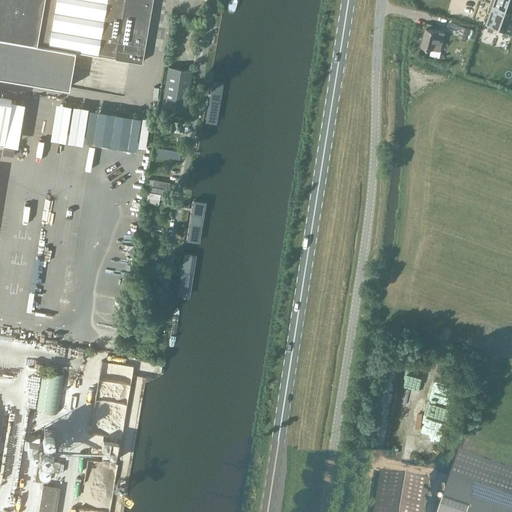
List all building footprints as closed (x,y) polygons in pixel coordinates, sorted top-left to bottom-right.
[(0,0),(0,75),(69,88),(75,50),(116,57),(115,58),(142,62),(152,0),(0,0)] [(511,0),(495,0),(494,5),(511,11),(511,0)] [(511,11),(494,5),(487,24),(511,32),(511,11)] [(231,17),(224,16),(215,66),(223,67),(231,17)] [(457,38),(467,41),(470,28),(461,26),(457,38)] [(420,46),(440,51),(445,33),(424,27),(420,46)] [(192,70),(168,66),(162,106),(186,109),(192,70)] [(223,76),(216,75),(207,124),(215,126),(223,76)] [(0,142),(3,143),(10,100),(0,98),(0,142)] [(213,140),(205,138),(197,188),(204,189),(213,140)] [(203,197),(195,196),(187,245),(194,247),(203,197)] [(194,252),(186,251),(178,300),(185,302),(194,252)] [(185,305),(177,304),(169,353),(176,355),(185,305)] [(63,373),(59,373),(43,370),(36,410),(58,413),(65,374),(63,373)] [(41,440),(28,438),(27,447),(40,449),(38,463),(35,480),(47,482),(49,474),(46,474),(51,442),(42,440),(41,440)] [(459,450),(437,511),(511,511),(511,468),(461,451),(459,450)] [(53,461),(52,461),(51,465),(50,471),(58,472),(58,471),(60,463),(60,462),(53,461)] [(373,511),(422,511),(428,479),(380,471),(373,511)] [(43,485),(39,511),(38,511),(55,511),(59,487),(43,485)]
